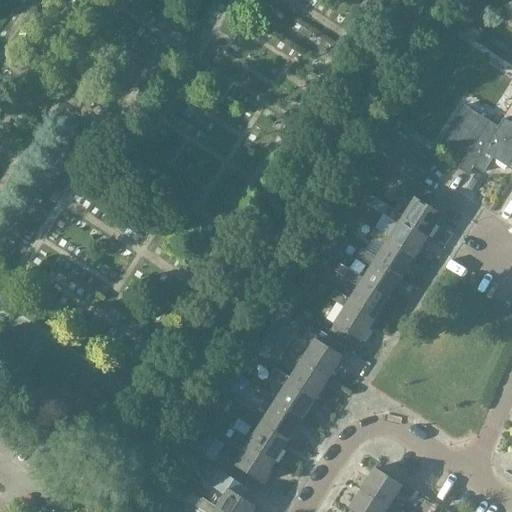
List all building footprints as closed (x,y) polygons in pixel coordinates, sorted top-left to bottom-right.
[(506,10),(496,14),(498,15),(508,22),(509,21),(506,10)] [(471,168),(496,129),(464,108),(443,141),(466,155),(457,169),(467,176),(471,168)] [(511,126),(502,120),(496,129),(471,168),(481,174),(491,159),(511,172),(511,126)] [(388,137),(375,157),(376,157),(414,183),(415,183),(428,163),(388,137)] [(375,158),(369,168),(389,182),(395,173),(396,171),(375,158)] [(406,180),(397,193),(411,202),(403,216),(429,233),(442,215),(429,207),(435,197),(407,179),(406,180)] [(372,196),(359,188),(354,196),(367,204),(372,196)] [(397,224),(389,236),(416,254),(429,233),(403,216),(388,206),(382,214),(397,224)] [(376,257),(403,275),(416,254),(389,236),(374,226),(369,235),(384,244),(376,257)] [(323,242),(319,250),(335,260),(339,252),(323,242)] [(362,277),(389,295),(403,275),(376,257),(362,248),(356,256),(370,265),(362,277)] [(338,262),(333,270),(342,276),(347,268),(339,263),(338,262)] [(357,285),(348,299),(375,316),(389,295),(362,277),(347,268),(342,276),(357,285)] [(334,289),(328,296),(343,306),(333,323),(336,325),(332,332),(355,347),(373,320),(375,316),(348,299),(334,289)] [(282,309),(277,318),(287,324),(293,315),(282,309)] [(302,360),(329,377),(347,349),(321,333),(317,339),(302,330),(297,338),(310,347),(302,360)] [(265,362),(276,344),(265,337),(254,356),(265,362)] [(297,367),(289,380),(316,398),(329,377),(302,360),(288,351),(283,359),(297,367)] [(251,355),(246,363),(252,367),(257,359),(251,355)] [(276,401),(302,419),(316,398),(289,380),(275,371),(270,380),(284,388),(276,401)] [(238,375),(229,389),(239,396),(248,382),(238,375)] [(270,409),(262,422),(289,440),(302,419),(276,401),(261,392),(256,400),(270,409)] [(289,440),(262,422),(248,413),(249,412),(239,405),(235,412),(244,419),(243,421),(257,430),(248,443),(275,462),(289,440)] [(199,439),(193,449),(213,462),(220,452),(212,447),(217,440),(204,432),(199,439)] [(231,440),(229,442),(244,451),(233,467),(261,484),(275,462),(248,443),(234,434),(231,440)] [(361,488),(390,506),(398,492),(413,502),(418,494),(402,484),(400,486),(373,469),(361,488)] [(216,510),(218,511),(253,511),(255,509),(242,501),(247,492),(219,473),(209,487),(224,497),(216,510)] [(361,488),(348,508),(354,511),(399,511),(390,506),(361,488)] [(199,511),(197,511),(218,511),(216,510),(201,500),(196,509),(199,511)]
